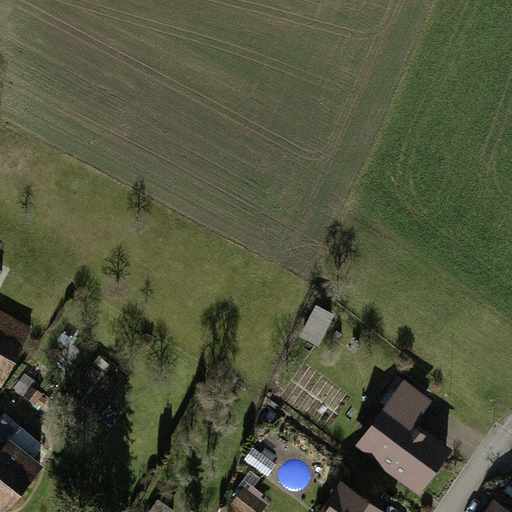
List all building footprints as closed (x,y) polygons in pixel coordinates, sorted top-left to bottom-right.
[(333,316),(319,309),(305,336),(319,343),(333,316)] [(0,370),(9,375),(24,347),(2,335),(11,319),(0,313),(0,370)] [(426,397),(399,377),(380,402),(389,408),(363,443),(385,460),(412,423),(419,414),(415,411),(426,397)] [(0,511),(3,511),(42,469),(28,457),(40,443),(6,415),(0,421),(0,511)] [(448,450),(412,423),(385,460),(422,487),(448,450)] [(246,492),(237,504),(247,511),(257,500),(246,492)] [(358,501),(347,493),(338,495),(326,511),(374,511),(375,511),(374,504),(366,499),(358,501)] [(175,511),(176,511),(161,502),(154,511),(175,511)]
